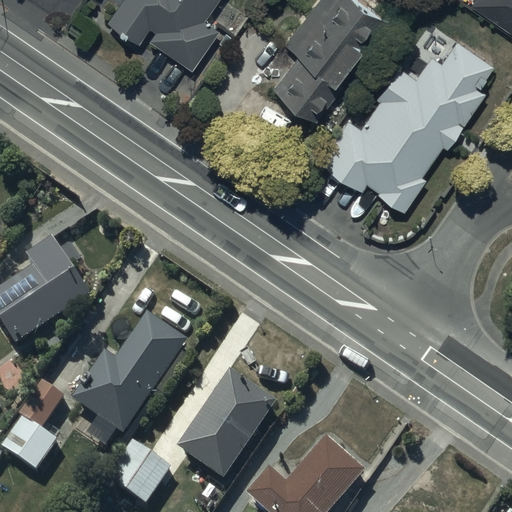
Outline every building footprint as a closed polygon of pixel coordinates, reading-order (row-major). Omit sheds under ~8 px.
[(206,19),(218,0),(123,0),(121,4),(115,0),(102,19),(140,45),(146,36),(192,68),(220,28),(206,19)] [(382,16),(360,0),(319,0),(287,43),(300,53),(274,88),(316,120),(344,85),(335,78),(382,16)] [(511,0),(462,0),(511,34),(511,32),(511,0)] [(349,119),(322,159),(365,189),(369,184),(405,209),(427,178),(424,176),(447,143),(452,147),(490,93),(483,88),(498,66),(458,38),(442,61),(433,55),(417,78),(399,66),(379,95),(383,99),(363,128),(349,119)] [(28,262),(35,272),(0,294),(0,321),(17,348),(86,303),(70,278),(79,272),(59,242),(28,262)] [(189,342),(146,316),(118,363),(104,355),(73,406),(100,423),(91,438),(110,449),(119,434),(129,440),(189,342)] [(279,408),(234,376),(179,454),(216,480),(196,509),(200,511),(216,511),(234,487),(228,483),(255,444),(264,450),(275,434),(265,427),(279,408)] [(2,451),(38,474),(57,445),(21,421),(2,451)] [(258,511),(332,511),(364,476),(324,442),(296,475),(279,460),(244,500),(258,511)] [(95,472),(148,507),(171,472),(135,448),(121,468),(105,457),(95,472)]
